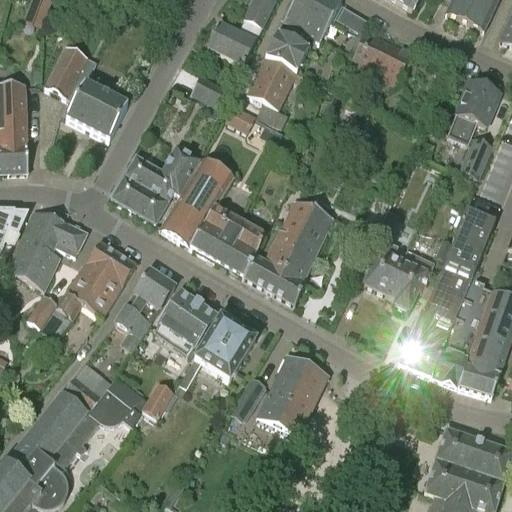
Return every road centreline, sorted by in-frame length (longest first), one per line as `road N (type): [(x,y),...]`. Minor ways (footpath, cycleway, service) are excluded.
road 1 (residential): [(83,203),(152,257),(355,368),(511,419)]
road 2 (tertiary): [(83,203),(136,133),(203,0)]
road 3 (residential): [(348,0),(511,79)]
